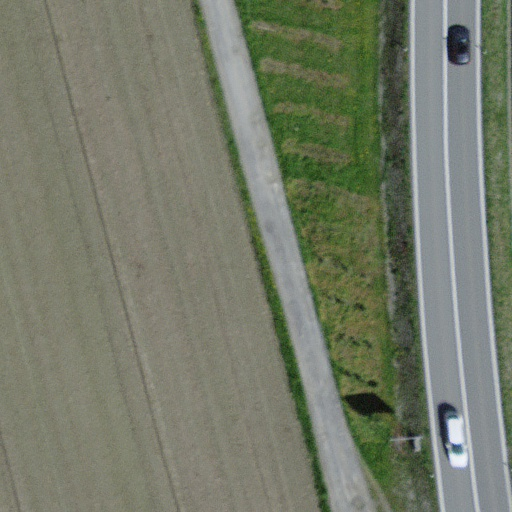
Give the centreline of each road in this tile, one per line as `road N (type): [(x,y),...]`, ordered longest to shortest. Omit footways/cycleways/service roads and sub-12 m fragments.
road 1 (unclassified): [(216,0),(351,511)]
road 2 (secondary): [(447,0),(449,189),(480,511)]
